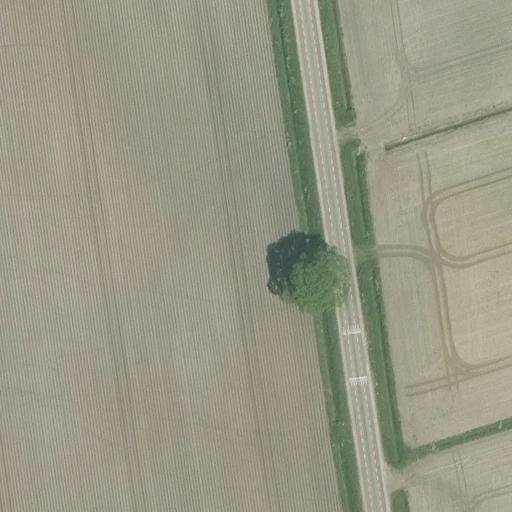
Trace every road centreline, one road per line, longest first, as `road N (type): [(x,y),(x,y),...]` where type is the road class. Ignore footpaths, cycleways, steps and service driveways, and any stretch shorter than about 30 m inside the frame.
road 1 (tertiary): [(378,511),(304,0)]
road 2 (track): [(511,438),(374,485)]
